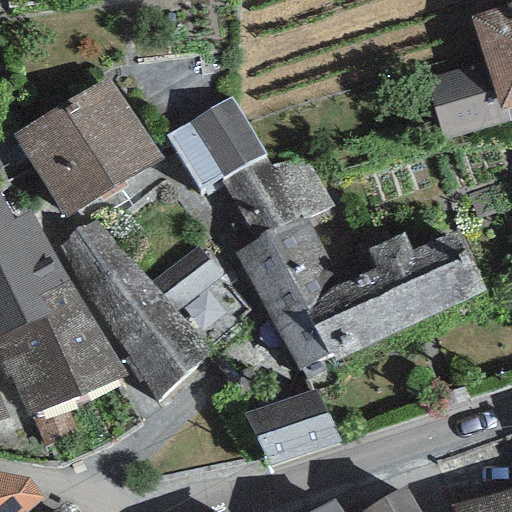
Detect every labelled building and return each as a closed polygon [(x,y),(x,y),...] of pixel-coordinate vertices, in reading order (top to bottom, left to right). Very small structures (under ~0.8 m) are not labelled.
[(511,2),(469,17),(486,64),(499,109),(505,107),(511,105),(511,2)] [(509,121),(505,107),(499,109),(486,64),(425,82),(443,140),(509,121)] [(111,75),(12,134),(63,219),(162,160),(111,75)] [(232,97),(165,135),(200,190),(220,179),(265,155),(232,97)] [(265,155),(220,179),(257,240),(298,219),(271,165),(265,155)] [(271,165),(298,219),(305,216),(334,206),(304,158),(271,165)] [(0,197),(0,336),(48,314),(39,297),(71,282),(31,214),(14,220),(0,197)] [(257,240),(235,251),(297,372),(329,356),(303,303),(340,285),(305,216),(298,219),(257,240)] [(94,223),(58,246),(157,403),(210,351),(175,313),(151,281),(94,223)] [(303,303),(329,356),(332,363),(486,290),(457,230),(413,252),(403,232),(368,249),(376,268),(340,285),(303,303)] [(196,246),(151,281),(175,313),(221,277),(196,246)] [(126,375),(71,282),(39,297),(48,314),(0,336),(0,369),(4,380),(10,376),(27,420),(126,375)] [(316,390),(242,414),(270,467),(340,445),(316,390)] [(0,511),(26,511),(43,497),(28,478),(0,472),(0,511)] [(421,511),(405,485),(360,511),(421,511)] [(511,511),(511,487),(446,508),(447,511),(511,511)] [(342,511),(333,498),(312,511),(342,511)] [(69,511),(62,503),(50,511),(69,511)]
